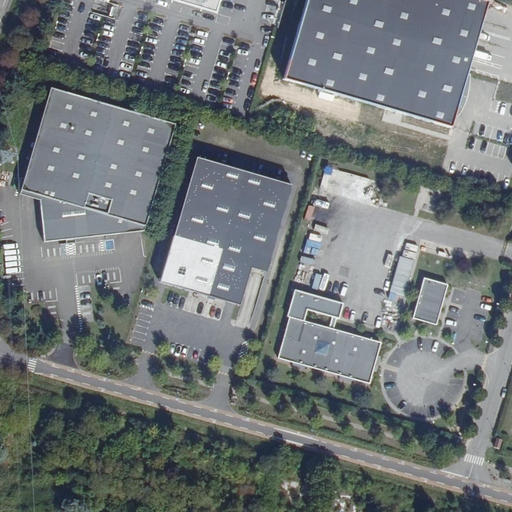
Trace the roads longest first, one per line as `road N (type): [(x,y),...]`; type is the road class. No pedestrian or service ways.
road 1 (tertiary): [(0,355),(511,498)]
road 2 (unknown): [(511,258),(377,221),(350,237),(334,281)]
road 3 (unknown): [(511,126),(479,115),(472,102),(497,14)]
